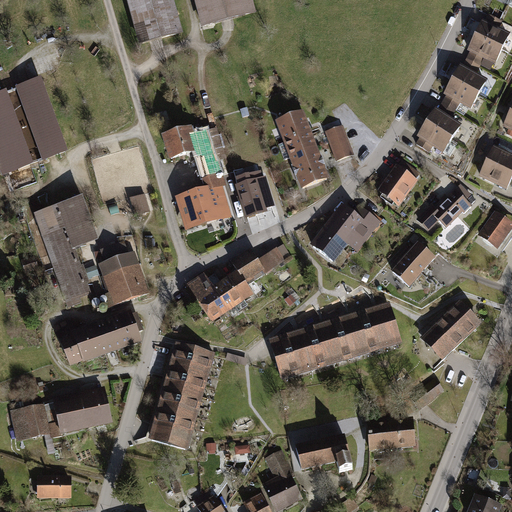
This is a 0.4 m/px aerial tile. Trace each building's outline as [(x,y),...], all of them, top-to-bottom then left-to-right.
[(179,33),(169,0),(130,0),(143,44),(179,33)] [(254,12),(250,0),(195,0),(203,26),(254,12)] [(483,24),(476,37),(502,50),(509,37),(498,31),(502,22),(489,16),(484,25),(483,24)] [(502,50),(476,37),(470,51),(471,51),(467,60),(480,68),(485,58),(496,63),(502,50)] [(460,69),(453,82),(479,96),(486,83),(475,77),(480,68),(467,60),(462,70),(460,69)] [(40,81),(22,88),(47,159),(66,152),(40,81)] [(479,96),(453,82),(446,95),(447,95),(442,104),(455,112),(460,103),(471,109),(479,96)] [(5,94),(0,95),(0,165),(3,175),(31,165),(5,94)] [(436,112),(428,125),(452,140),(460,128),(450,121),(455,112),(442,104),(437,113),(436,112)] [(309,133),(302,114),(278,123),(286,142),(309,133)] [(452,140),(428,125),(420,137),(421,138),(417,145),(429,153),(433,146),(444,153),(444,152),(450,156),(457,145),(451,142),(452,140)] [(353,155),(342,127),(327,133),(338,161),(353,155)] [(191,138),(189,131),(165,138),(172,159),(199,151),(207,179),(220,175),(216,161),(222,159),(214,131),(191,138)] [(309,133),(286,142),(279,145),(284,160),(291,158),(315,149),(309,133)] [(315,149),(291,158),(295,166),(292,167),(297,181),(300,180),(303,189),(327,179),(324,170),(327,169),(321,156),(318,157),(315,149)] [(511,158),(494,150),(488,163),(511,174),(511,158)] [(398,169),(397,169),(380,192),(398,205),(415,181),(414,181),(419,174),(403,162),(398,169)] [(511,178),(511,174),(488,163),(481,176),(507,189),(511,178)] [(273,207),(265,179),(262,180),(260,173),(238,180),(240,186),(239,187),(248,218),(265,213),(264,209),(273,207)] [(220,175),(207,179),(211,190),(220,188),(223,187),(220,175)] [(471,196),(461,186),(456,192),(457,193),(449,201),(446,198),(445,199),(447,201),(438,209),(435,205),(424,215),(425,216),(420,221),(428,229),(433,224),(434,225),(439,220),(446,228),(462,212),(465,214),(472,207),(466,201),(471,196)] [(220,188),(211,190),(185,198),(194,227),(229,217),(226,207),(229,206),(226,196),(223,197),(220,188)] [(144,197),(133,200),(137,215),(148,212),(144,197)] [(98,240),(83,199),(37,215),(69,307),(81,303),(78,295),(88,291),(74,249),(98,240)] [(345,208),(334,222),(364,245),(381,223),(362,208),(356,216),(345,208)] [(511,227),(511,226),(496,216),(481,236),(503,252),(511,239),(509,237),(511,233),(509,232),(511,227)] [(364,245),(334,222),(314,247),(333,262),(346,244),(358,253),(364,245)] [(415,234),(410,239),(414,243),(419,238),(415,234)] [(143,296),(125,243),(101,251),(110,276),(103,278),(106,289),(114,287),(116,292),(106,296),(110,307),(143,296)] [(434,259),(418,245),(393,273),(409,287),(434,259)] [(242,273),(230,280),(244,300),(252,294),(247,286),(284,261),(277,250),(259,262),(254,255),(237,266),(242,273)] [(35,257),(26,260),(30,271),(39,268),(35,257)] [(215,275),(208,281),(228,310),(235,306),(239,312),(248,306),(244,300),(230,280),(222,286),(215,275)] [(208,281),(205,276),(190,287),(213,321),(228,310),(208,281)] [(293,295),(286,300),(290,306),(297,301),(293,295)] [(480,325),(459,304),(423,340),(443,361),(480,325)] [(389,305),(270,341),(283,381),(402,345),(389,305)] [(143,331),(137,315),(132,317),(132,315),(92,330),(91,328),(87,329),(88,331),(74,337),(69,324),(55,329),(70,365),(141,339),(138,332),(143,331)] [(215,355),(176,345),(173,356),(211,367),(215,355)] [(248,359),(227,353),(226,361),(246,366),(248,359)] [(211,367),(173,356),(170,366),(209,377),(211,367)] [(209,377),(170,366),(167,377),(206,387),(209,377)] [(206,387),(167,377),(165,387),(203,398),(206,387)] [(412,399),(411,399),(419,409),(426,404),(432,399),(443,391),(435,381),(419,394),(419,392),(411,398),(412,399)] [(203,398),(165,387),(162,398),(200,408),(203,398)] [(56,411),(51,412),(54,425),(51,426),(54,439),(63,437),(62,432),(111,421),(105,395),(92,398),(91,395),(88,395),(88,399),(55,406),(56,411)] [(200,408),(162,398),(159,408),(197,419),(200,408)] [(40,407),(14,413),(20,441),(46,436),(40,407)] [(197,419),(159,408),(156,418),(194,429),(197,419)] [(194,429),(156,418),(153,429),(191,440),(194,429)] [(370,451),(414,447),(411,422),(368,426),(370,451)] [(191,440),(153,429),(150,440),(188,450),(191,440)] [(350,456),(345,438),(296,449),(301,469),(337,461),(339,473),(353,469),(350,456)] [(250,446),(235,448),(236,455),(250,453),(250,446)] [(286,461),(282,453),(268,461),(278,481),(265,488),(276,511),(301,497),(292,478),(294,477),(291,459),(286,461)] [(70,497),(70,479),(42,479),(42,497),(70,497)] [(178,481),(173,483),(176,494),(181,492),(178,481)] [(193,501),(201,511),(222,511),(208,491),(193,501)] [(498,511),(501,507),(477,497),(470,511),(498,511)] [(270,511),(262,498),(254,503),(252,500),(244,504),(248,511),(270,511)] [(352,499),(342,506),(345,511),(350,511),(358,507),(352,499)]
